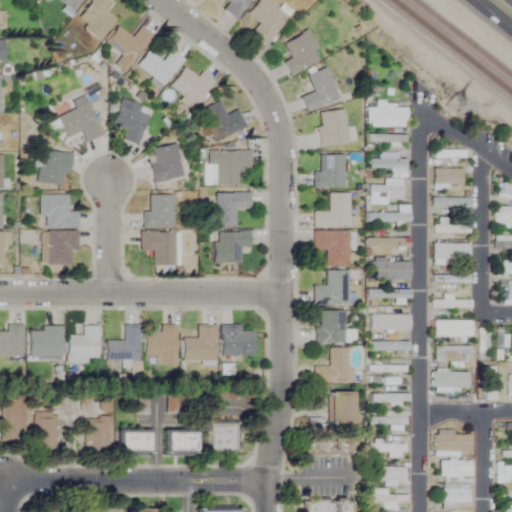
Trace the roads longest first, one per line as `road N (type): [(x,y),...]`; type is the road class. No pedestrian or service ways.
road 1 (residential): [(266,511),(282,365),(278,129),(245,69),(158,0)]
road 2 (residential): [(417,511),(419,111),(511,175)]
road 3 (residential): [(0,294),(282,295)]
road 4 (residential): [(267,483),(5,482)]
road 5 (residential): [(481,154),(480,312),(511,313)]
road 6 (residential): [(109,294),(111,171)]
